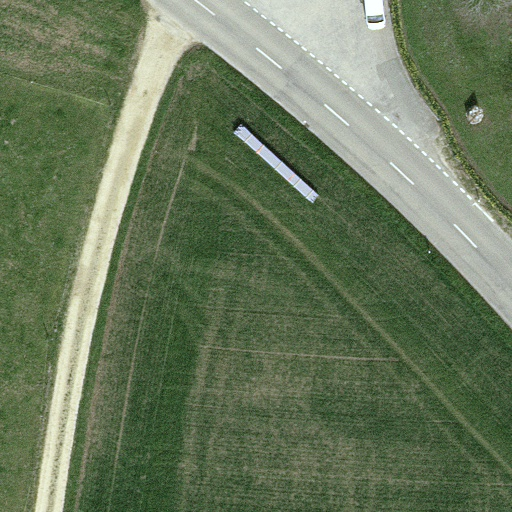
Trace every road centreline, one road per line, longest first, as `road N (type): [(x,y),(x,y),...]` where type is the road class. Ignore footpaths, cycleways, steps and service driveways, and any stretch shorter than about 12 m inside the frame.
road 1 (track): [(37,511),(73,303),(144,91),(188,0)]
road 2 (secondary): [(195,0),(443,208),(511,285)]
